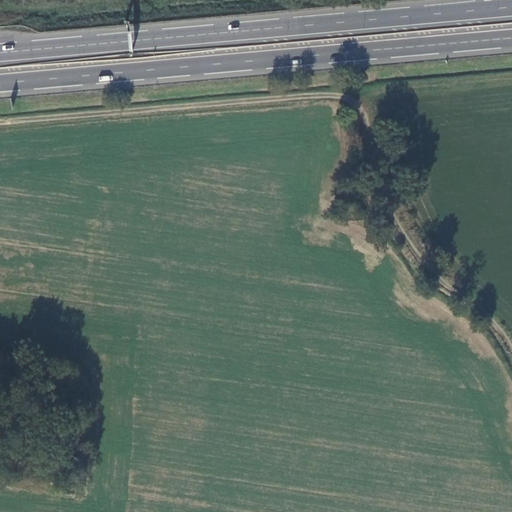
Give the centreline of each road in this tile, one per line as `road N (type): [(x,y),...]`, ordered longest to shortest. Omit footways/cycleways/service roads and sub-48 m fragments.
road 1 (track): [(511,351),(395,223),(365,119),(346,97),(0,121)]
road 2 (trunk): [(0,83),(511,37)]
road 3 (trunk): [(511,6),(0,52)]
